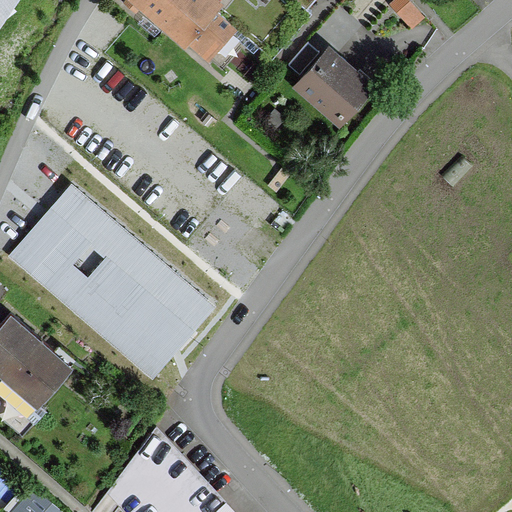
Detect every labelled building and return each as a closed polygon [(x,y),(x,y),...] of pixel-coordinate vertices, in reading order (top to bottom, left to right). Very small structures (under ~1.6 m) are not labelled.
[(126,0),(123,5),(208,77),(235,45),(263,68),(318,4),(313,0),(126,0)] [(371,82),(329,47),(299,82),(340,117),(371,82)] [(194,160),(212,138),(144,83),(127,105),(194,160)] [(226,153),(209,173),(253,209),(270,188),(226,153)] [(214,307),(72,184),(9,256),(152,379),(214,307)] [(0,381),(0,418),(24,439),(47,413),(40,407),(73,369),(12,315),(0,327),(0,379),(1,380),(0,381)] [(10,506),(16,511),(65,511),(70,506),(34,477),(10,506)] [(224,511),(217,503),(207,511),(224,511)]
